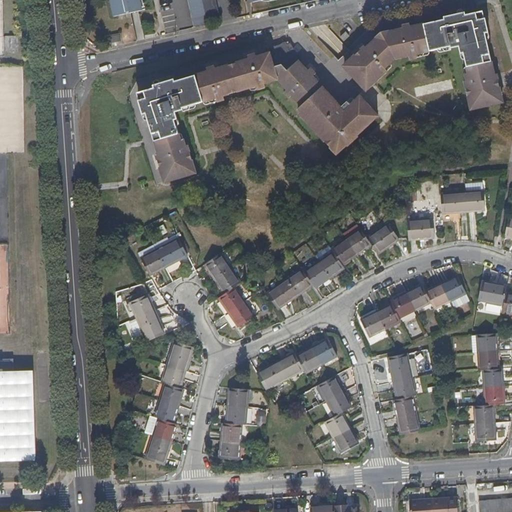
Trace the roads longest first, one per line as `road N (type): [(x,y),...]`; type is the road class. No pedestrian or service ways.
road 1 (primary): [(87,497),(60,72)]
road 2 (residential): [(385,0),(60,72)]
road 3 (residential): [(332,307),(370,283),(456,252),(511,265)]
road 4 (residential): [(192,489),(382,476)]
road 5 (residential): [(382,476),(358,351),(332,307)]
road 6 (residential): [(192,489),(191,461),(220,362)]
road 7 (residential): [(382,476),(511,467)]
road 8 (residential): [(220,362),(332,307)]
